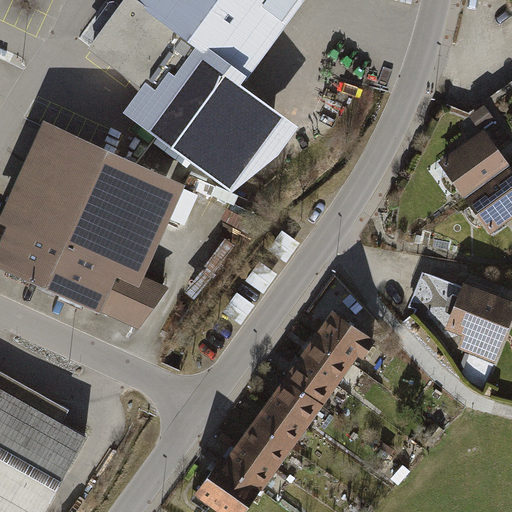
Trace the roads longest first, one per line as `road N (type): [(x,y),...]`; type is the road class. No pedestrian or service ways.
road 1 (residential): [(201,411),(372,169),(423,54),(436,0)]
road 2 (track): [(326,239),(442,379),(511,417)]
road 3 (residential): [(0,316),(201,411)]
road 4 (residential): [(0,138),(92,0)]
road 5 (residential): [(127,511),(201,411)]
